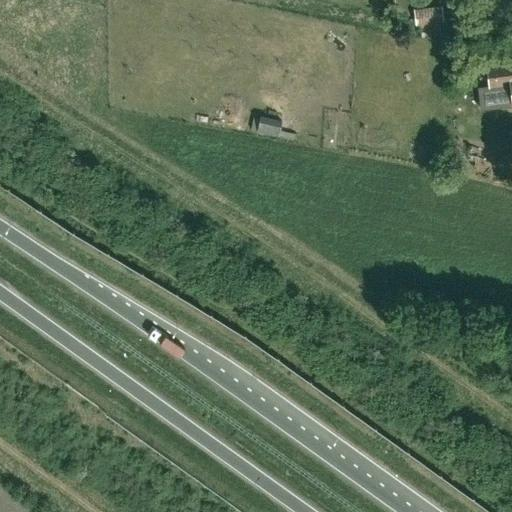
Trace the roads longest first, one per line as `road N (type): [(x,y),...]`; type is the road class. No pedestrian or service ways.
road 1 (primary): [(408,511),(0,228)]
road 2 (primary): [(0,292),(305,511)]
